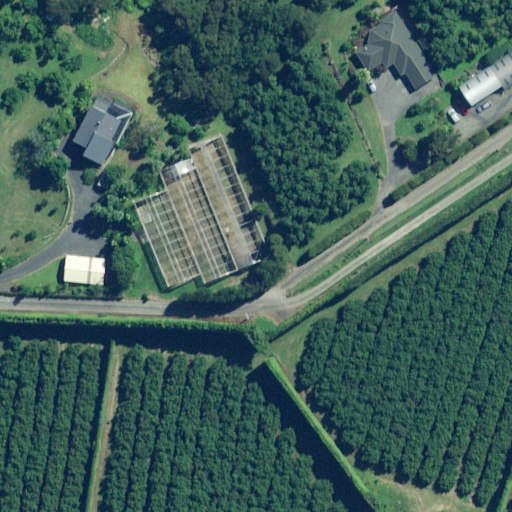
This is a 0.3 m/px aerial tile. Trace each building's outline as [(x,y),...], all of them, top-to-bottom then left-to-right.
[(404,76),(408,73),(418,89),(439,76),(400,11),(391,16),(370,29),(375,38),(356,50),(368,70),(383,61),(387,67),(396,62),(404,76)] [(511,83),(511,52),(462,86),(474,104),(506,83),(508,86),(511,83)] [(111,111),(96,103),(75,140),(89,148),(87,152),(105,162),(117,140),(120,141),(136,112),(116,101),(111,111)] [(164,178),(133,191),(170,285),(201,273),(205,281),(271,254),(223,133),(190,146),(194,156),(161,169),(164,178)] [(116,177),(106,171),(99,183),(109,189),(116,177)] [(101,284),(103,260),(66,256),(63,280),(101,284)]
